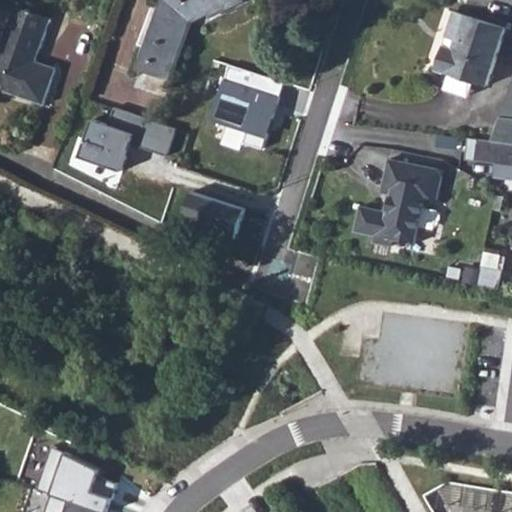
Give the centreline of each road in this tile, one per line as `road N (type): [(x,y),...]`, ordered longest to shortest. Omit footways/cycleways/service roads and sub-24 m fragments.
road 1 (residential): [(268,285),(355,0)]
road 2 (residential): [(180,511),(276,439),(317,425),(404,427)]
